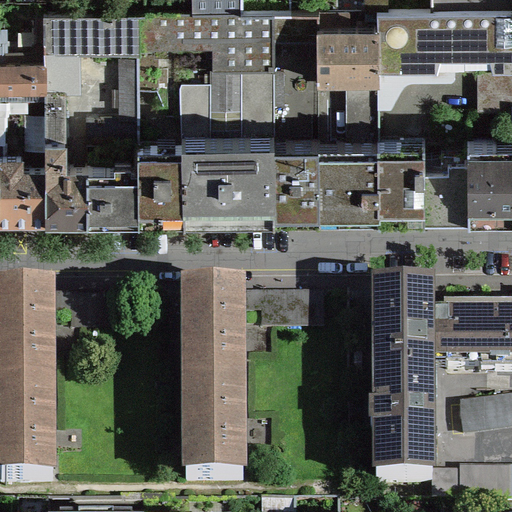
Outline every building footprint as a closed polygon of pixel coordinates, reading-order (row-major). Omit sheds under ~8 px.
[(241,10),(241,0),(193,0),(193,10),(241,10)] [(241,0),(241,10),(273,10),(290,10),(290,0),(241,0)] [(364,0),(365,9),(378,9),(387,9),(386,0),(364,0)] [(511,0),(430,0),(430,9),(511,8),(511,0)] [(511,107),(511,8),(430,9),(387,9),(378,9),(378,24),(378,86),(380,86),(392,86),(392,66),(479,65),(479,108),(511,107)] [(213,68),(228,67),(273,67),(273,39),(273,10),(241,10),(193,10),(144,11),(138,11),(138,45),(139,45),(157,45),(173,45),(213,45),(213,68)] [(273,10),(273,39),(318,39),(318,25),(318,10),(290,10),(273,10)] [(138,45),(138,11),(47,11),(45,11),(45,60),(46,86),(46,87),(46,163),(46,164),(46,216),(88,216),(88,166),(88,163),(65,163),(65,87),(72,87),(79,87),(78,47),(121,47),(121,56),(137,56),(137,47),(138,47),(138,45)] [(319,139),(319,214),(377,214),(377,215),(379,215),(379,214),(379,136),(378,86),(378,24),(318,25),(318,39),(318,78),(347,78),(347,139),(319,139)] [(45,60),(44,60),(44,61),(0,61),(0,151),(21,151),(21,87),(33,87),(45,87),(46,87),(46,86),(45,60)] [(272,214),(272,215),(274,215),(274,214),(274,210),(274,139),(273,67),(228,67),(213,68),(210,68),(210,81),(183,81),(183,82),(182,83),(182,84),(181,85),(181,86),(182,135),(183,140),(183,141),(184,210),(185,215),(186,215),(203,215),(204,215),(220,215),(221,215),(238,215),(239,215),(239,214),(255,214),(255,215),(256,215),(256,214),(272,214)] [(87,143),(137,143),(138,143),(138,140),(138,117),(112,117),(112,116),(100,116),(100,117),(87,117),(87,143)] [(424,214),(424,163),(424,137),(423,137),(404,137),(404,136),(380,136),(379,136),(379,214),(381,214),(423,214),(424,214)] [(511,137),(497,137),(497,138),(469,138),(469,154),(469,213),(498,213),(498,212),(511,212),(511,137)] [(274,214),(274,215),(274,216),(276,216),(276,214),(319,214),(319,139),(274,139),(274,210),(274,214)] [(176,218),(176,215),(185,215),(184,210),(183,141),(183,140),(138,140),(138,143),(139,163),(139,215),(161,215),(161,218),(176,218)] [(0,151),(0,216),(46,216),(46,164),(46,163),(45,164),(22,164),(22,151),(21,151),(0,151)] [(469,214),(469,213),(469,154),(449,154),(449,163),(424,163),(424,214),(425,214),(425,215),(469,214)] [(139,215),(139,163),(137,163),(131,163),(114,163),(92,163),(88,163),(88,166),(88,216),(139,215)] [(432,318),(432,288),(432,287),(374,287),(374,289),(374,364),(376,364),(431,363),(431,364),(446,364),(446,317),(444,317),(432,318)] [(241,295),(241,289),(185,290),(185,313),(185,314),(192,314),(192,362),(186,362),(186,363),(186,385),(242,385),(242,352),(236,352),(236,345),(242,345),(241,331),(236,331),(236,324),(241,324),(241,311),(261,310),(261,326),(324,325),(324,294),(241,295)] [(133,295),(51,296),(51,291),(0,290),(0,315),(1,315),(2,363),(0,362),(0,385),(51,386),(51,353),(46,353),(46,346),(51,346),(51,332),(45,332),(45,325),(51,324),(51,312),(71,311),(71,327),(133,326),(133,295)] [(461,417),(464,433),(511,426),(511,312),(447,313),(446,313),(446,315),(446,317),(446,364),(446,367),(446,368),(448,368),(462,368),(464,368),(478,368),(480,368),(494,368),(495,373),(511,373),(511,396),(461,403),(461,417)] [(511,468),(461,469),(461,473),(432,473),(432,462),(431,442),(431,402),(431,381),(431,369),(431,364),(431,363),(376,364),(376,396),(376,408),(376,411),(371,412),(371,432),(376,433),(376,436),(376,448),(376,482),(432,481),(432,497),(432,498),(447,498),(477,498),(491,498),(511,497),(511,468)] [(46,418),(52,418),(51,386),(0,385),(0,409),(2,409),(2,457),(0,456),(0,480),(52,481),(52,447),(46,447),(46,439),(52,439),(52,425),(46,425),(46,418)] [(186,457),(186,480),(242,480),(242,446),(236,446),(236,439),(242,439),(242,425),(236,425),(236,417),(242,417),(242,385),(186,385),(186,408),(186,409),(192,408),(192,456),(186,456),(186,457)] [(490,511),(491,499),(491,498),(477,498),(477,499),(477,511),(490,511)] [(230,511),(230,500),(230,499),(174,499),(142,499),(142,501),(142,511),(230,511)] [(294,511),(295,499),(262,499),(262,511),(294,511)] [(49,511),(49,500),(18,500),(18,511),(49,511)]
